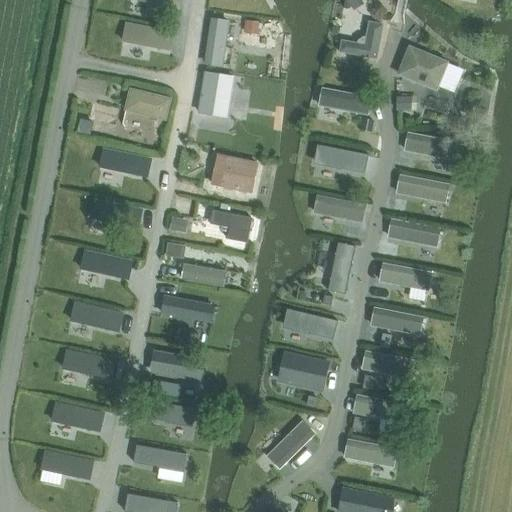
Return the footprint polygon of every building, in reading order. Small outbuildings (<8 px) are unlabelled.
[(345,0),(344,8),(349,9),(352,7),(362,1),(361,0),(345,0)] [(213,20),(206,63),(222,65),(229,22),(213,20)] [(249,21),(247,33),(257,34),(258,22),(249,21)] [(371,22),(369,23),(365,44),(342,40),(340,52),(378,59),(384,26),(382,24),(371,22)] [(127,25),(123,41),(171,50),(174,34),(127,25)] [(448,63),(410,47),(400,74),(437,89),(448,63)] [(203,76),(196,119),(211,121),(218,78),(203,76)] [(323,89),(320,105),(368,114),(371,98),(323,89)] [(131,90),(127,109),(166,119),(171,99),(131,90)] [(410,97),(397,97),(397,109),(410,110),(410,97)] [(81,119),(79,131),(90,134),(93,122),(81,119)] [(363,119),(361,129),(372,131),(374,121),(363,119)] [(214,130),(213,140),(222,141),(223,132),(214,130)] [(409,134),(406,150),(454,159),(457,143),(409,134)] [(319,145),(315,162),(364,172),(368,155),(319,145)] [(104,151),(100,167),(148,177),(151,161),(104,151)] [(219,155),(213,183),(251,192),(257,164),(219,155)] [(401,176),(398,192),(446,202),(449,186),(401,176)] [(318,197),(315,213),(363,222),(366,206),(318,197)] [(95,201),(92,217),(139,227),(143,211),(95,201)] [(214,211),(212,224),(231,228),(228,239),(247,242),(251,218),(214,211)] [(173,219),(171,229),(182,231),(184,221),(173,219)] [(393,221),(389,237),(437,246),(440,230),(393,221)] [(169,243),(167,256),(179,258),(181,245),(169,243)] [(332,274),(329,290),(345,294),(355,246),(339,243),(336,259),(332,274)] [(85,252),(82,268),(129,279),(133,263),(85,252)] [(186,265),(183,279),(223,286),(226,272),(186,265)] [(384,265),(381,281),(412,287),(427,290),(429,290),(432,274),(384,265)] [(165,296),(162,313),(206,321),(211,318),(213,305),(165,296)] [(76,304),(72,320),(119,331),(123,315),(76,304)] [(291,311),(287,326),(310,331),(310,334),(311,334),(311,332),(334,338),(338,321),(289,309),(288,310),(291,311)] [(375,309),(372,325),(420,335),(423,319),(375,309)] [(180,329),(178,340),(189,342),(191,331),(180,329)] [(156,351),(152,371),(199,380),(202,378),(205,361),(156,351)] [(68,352),(64,368),(112,378),(115,362),(68,352)] [(366,353),(363,369),(411,378),(414,362),(366,353)] [(290,355),(284,380),(323,389),(329,364),(290,355)] [(155,380),(152,393),(165,395),(167,382),(155,380)] [(358,397),(355,413),(382,418),(402,422),(403,422),(406,406),(358,397)] [(146,400),(143,417),(167,421),(166,422),(167,423),(168,420),(191,424),(194,409),(196,410),(196,409),(146,400)] [(56,404),(53,420),(100,431),(104,415),(56,404)] [(304,422),(269,456),(281,468),(315,434),(304,422)] [(349,441),(346,457),(394,466),(397,450),(349,441)] [(138,445),(135,462),(158,466),(157,468),(159,468),(159,465),(182,469),(185,455),(187,455),(188,454),(138,445)] [(46,453),(43,469),(44,469),(63,473),(90,479),(94,463),(46,453)] [(345,488),(339,511),(388,511),(389,510),(391,510),(394,498),(345,488)] [(128,494),(125,511),(132,511),(173,511),(175,503),(178,504),(178,503),(128,494)]
